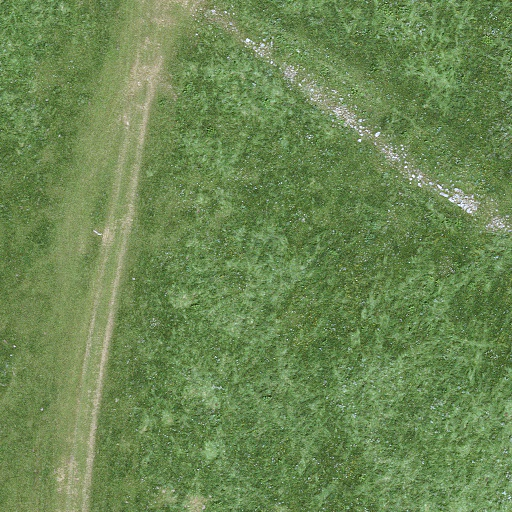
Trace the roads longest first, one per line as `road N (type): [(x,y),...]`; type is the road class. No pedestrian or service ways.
road 1 (track): [(182,0),(136,78),(69,294)]
road 2 (track): [(69,294),(66,511)]
